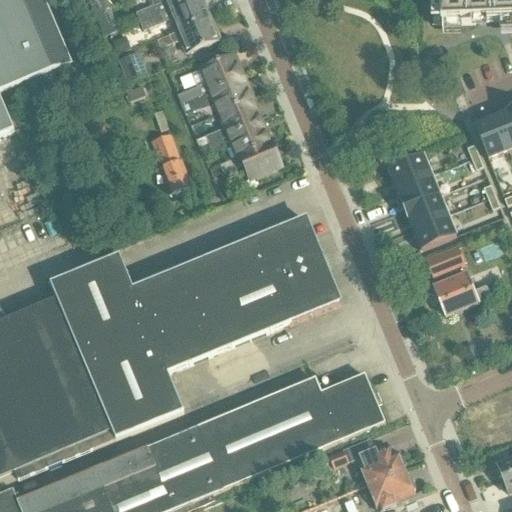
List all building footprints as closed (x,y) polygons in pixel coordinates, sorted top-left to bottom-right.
[(0,0),(0,141),(14,136),(0,101),(0,98),(72,67),(43,0),(0,0)] [(86,0),(94,18),(106,13),(111,11),(113,10),(108,0),(86,0)] [(150,0),(155,9),(137,16),(141,26),(201,1),(200,0),(150,0)] [(511,0),(441,0),(442,28),(476,27),(511,26),(511,0)] [(201,1),(141,26),(145,34),(171,24),(177,36),(210,23),(201,1)] [(104,40),(116,35),(112,27),(110,28),(105,17),(108,16),(106,13),(94,18),(104,40)] [(177,36),(158,44),(162,52),(173,47),(174,48),(183,44),(188,58),(219,45),(210,23),(177,36)] [(118,57),(132,52),(127,38),(113,43),(118,57)] [(139,57),(120,65),(130,87),(148,80),(139,57)] [(202,74),(207,87),(179,98),(182,108),(241,84),(233,62),(202,74)] [(241,84),(182,108),(186,118),(215,106),(220,118),(250,106),(241,84)] [(143,89),(128,95),(131,105),(147,99),(143,89)] [(220,118),(225,131),(206,139),(209,147),(222,142),(228,139),(258,127),(250,106),(220,118)] [(511,113),(495,120),(510,155),(511,154),(511,113)] [(163,115),(156,118),(162,136),(169,133),(163,115)] [(495,120),(474,128),(489,164),(510,155),(495,120)] [(267,149),(258,127),(228,139),(232,147),(237,161),(241,160),(267,149)] [(152,147),(174,200),(193,192),(171,139),(152,147)] [(226,150),(222,142),(209,147),(213,155),(226,150)] [(273,147),(267,149),(241,160),(245,170),(250,182),(254,181),(282,169),(273,147)] [(475,149),(468,152),(473,163),(480,160),(475,149)] [(391,153),(380,158),(385,171),(397,166),(391,153)] [(224,177),(236,172),(245,170),(241,160),(237,161),(237,162),(221,169),(224,177)] [(480,160),(473,163),(477,174),(484,171),(480,160)] [(416,167),(380,182),(389,203),(424,188),(416,167)] [(424,188),(389,203),(397,224),(433,209),(424,188)] [(492,189),(484,192),(489,203),(496,200),(492,189)] [(496,200),(489,203),(493,214),(501,211),(496,200)] [(45,205),(47,212),(54,210),(52,203),(45,205)] [(433,209),(397,224),(406,243),(441,229),(433,209)] [(52,288),(57,300),(32,311),(33,315),(0,329),(0,483),(16,476),(20,485),(186,416),(170,378),(341,308),(306,222),(135,293),(121,260),(52,288)] [(441,229),(406,243),(414,264),(450,250),(441,229)] [(427,263),(435,283),(466,270),(458,250),(427,263)] [(468,276),(434,290),(435,291),(432,297),(436,306),(440,308),(441,308),(446,320),(479,307),(479,306),(492,300),(487,288),(475,293),(468,276)] [(423,338),(426,345),(433,343),(430,335),(423,338)] [(14,495),(0,500),(0,511),(198,511),(216,505),(214,499),(386,427),(366,379),(322,397),(316,383),(148,452),(96,474),(75,482),(19,506),(14,495)] [(511,406),(479,420),(489,446),(511,436),(511,406)] [(401,460),(399,460),(394,448),(378,455),(377,452),(356,461),(368,490),(407,474),(401,460)] [(350,466),(344,454),(330,460),(334,473),(350,466)] [(511,461),(498,467),(500,470),(499,473),(501,478),(503,479),(506,485),(511,482),(511,461)] [(407,474),(368,490),(376,511),(391,511),(399,509),(397,504),(416,497),(407,474)]
